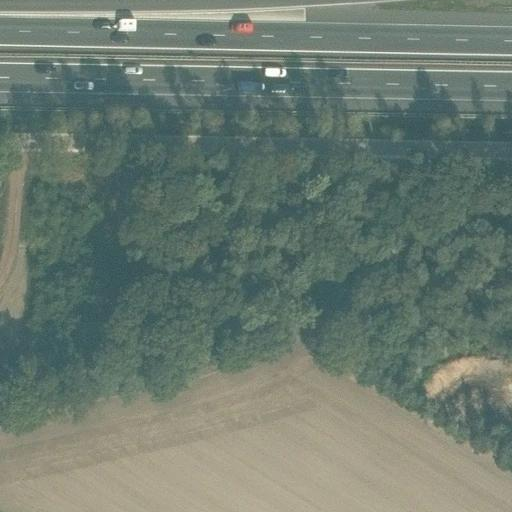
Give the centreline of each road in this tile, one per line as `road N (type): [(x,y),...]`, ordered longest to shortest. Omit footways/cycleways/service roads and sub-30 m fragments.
road 1 (motorway): [(511,43),(0,32)]
road 2 (unclassified): [(0,137),(511,148)]
road 3 (motorway): [(0,78),(511,85)]
road 4 (motorway): [(284,0),(0,6)]
